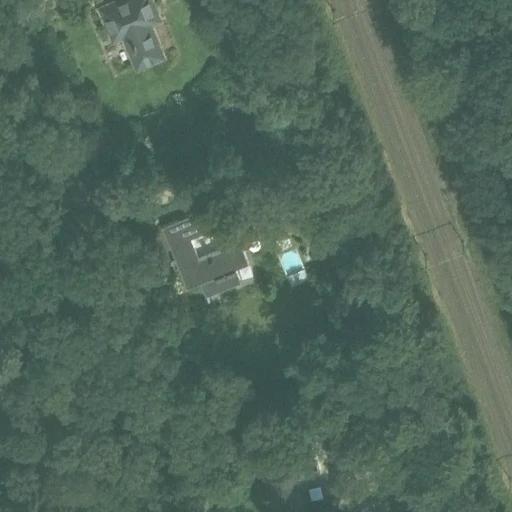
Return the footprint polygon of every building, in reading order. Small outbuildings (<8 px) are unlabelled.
[(128,32),(140,59),(161,49),(150,23),(160,19),(152,0),(116,0),(100,7),(114,38),(128,32)] [(292,149),(283,153),(287,164),(296,160),(292,149)] [(200,280),(206,294),(241,280),(235,266),(248,261),(241,243),(261,235),(255,219),(235,227),(224,200),(163,223),(187,285),(200,280)] [(266,214),(275,237),(289,231),(281,209),(266,214)] [(292,245),(257,254),(260,264),(295,255),(292,245)] [(264,277),(249,283),(253,293),(268,287),(264,277)] [(249,284),(215,297),(224,321),(258,308),(249,284)] [(272,502),(274,511),(307,511),(298,477),(321,471),(311,436),(270,448),(277,473),(269,475),(270,480),(263,482),(259,485),(257,488),(257,494),(258,498),(262,501),(266,502),(272,502)]
